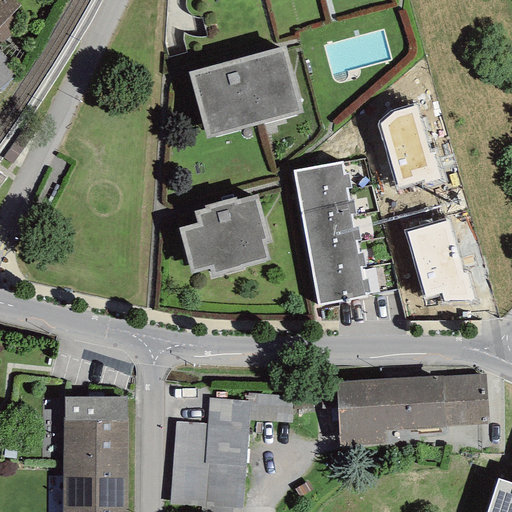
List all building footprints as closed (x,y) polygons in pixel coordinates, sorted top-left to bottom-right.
[(0,0),(0,26),(9,17),(19,6),(13,0),(0,0)] [(9,17),(0,26),(0,40),(1,42),(18,25),(9,17)] [(285,46),(187,72),(207,138),(303,112),(285,46)] [(0,87),(19,72),(0,49),(0,87)] [(380,124),(397,188),(423,180),(424,183),(439,179),(432,152),(429,154),(415,106),(393,112),(380,124)] [(34,131),(24,125),(2,156),(12,163),(34,131)] [(298,198),(346,190),(341,162),(292,170),(298,198)] [(346,190),(298,198),(303,224),(351,216),(346,190)] [(190,274),(209,269),(211,279),(243,270),(243,268),(269,261),(265,243),(270,242),(257,194),(236,200),(235,197),(204,206),(205,208),(193,211),(196,223),(177,228),(190,274)] [(351,216),(303,224),(308,250),(355,241),(351,216)] [(406,232),(425,297),(441,293),(443,301),(474,300),(466,273),(463,274),(448,221),(406,232)] [(355,241),(308,250),(313,279),(361,270),(355,241)] [(361,270),(313,279),(318,305),(366,297),(361,270)] [(336,382),(339,447),(384,444),(384,431),(489,425),(485,374),(336,382)] [(249,402),(247,420),(291,423),(293,396),(247,394),(246,402),(249,402)] [(126,511),(126,398),(64,398),(63,511),(126,511)] [(175,421),(169,506),(200,508),(199,511),(231,511),(232,508),(241,509),(247,420),(249,402),(246,402),(209,399),(207,424),(175,421)] [(511,511),(511,484),(497,479),(486,511),(511,511)]
